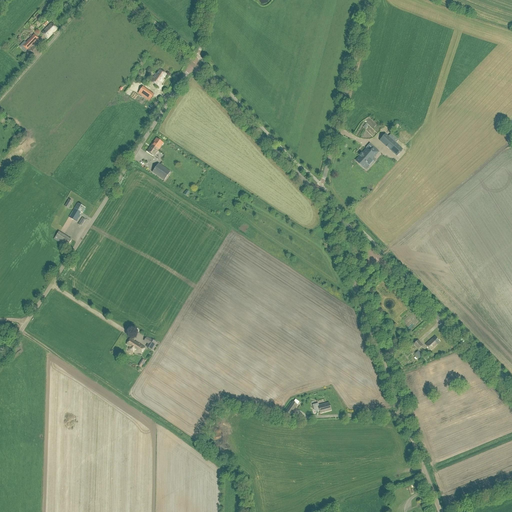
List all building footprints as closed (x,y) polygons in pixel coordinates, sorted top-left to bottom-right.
[(52,34),(57,29),(51,23),(42,33),(48,39),(52,34)] [(25,52),(38,38),(34,34),(26,43),(25,41),(20,46),(25,52)] [(156,74),(151,82),(159,88),(162,83),(163,81),(164,80),(163,80),(166,75),(160,70),(157,75),(156,74)] [(138,94),(149,101),(153,96),(147,93),(149,91),(143,87),(138,94)] [(379,141),(397,156),(403,150),(385,134),(379,141)] [(154,157),(163,144),(156,139),(147,152),(154,157)] [(379,152),(373,148),(370,152),(366,149),(362,154),(361,154),(362,155),(361,157),(360,156),(359,156),(360,156),(359,157),(360,159),(357,162),(363,168),(366,164),(369,166),(373,162),(371,160),(373,157),(374,157),(379,152)] [(164,181),(170,172),(158,164),(152,172),(164,181)] [(73,202),(69,199),(65,207),(69,209),(73,202)] [(46,207),(50,213),(56,209),(52,203),(46,207)] [(82,213),(85,208),(78,204),(75,209),(74,209),(69,218),(65,215),(59,226),(65,229),(66,226),(69,228),(74,220),(77,222),(82,213)] [(72,240),(59,232),(54,240),(67,248),(72,240)] [(436,345),(440,342),(435,336),(432,339),(432,340),(431,341),(430,341),(425,345),(431,351),(436,346),(436,345)] [(127,345),(130,346),(128,349),(129,350),(134,353),(136,350),(141,354),(145,348),(131,338),(127,345)] [(146,347),(153,351),(157,343),(151,339),(146,347)] [(413,344),(419,350),(423,346),(418,340),(413,344)] [(290,415),(297,405),(293,402),(286,412),(290,415)] [(320,413),(331,411),(329,403),(318,406),(320,413)]
